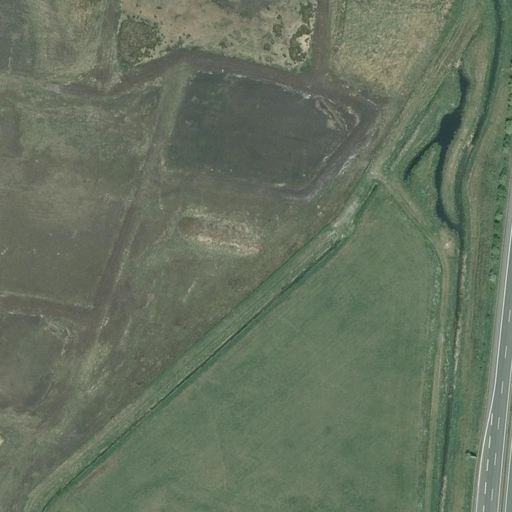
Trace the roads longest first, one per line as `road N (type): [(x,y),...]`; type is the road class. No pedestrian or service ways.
road 1 (track): [(469,0),(378,160),(380,179),(442,258),(425,511)]
road 2 (motorway): [(511,292),(490,511)]
